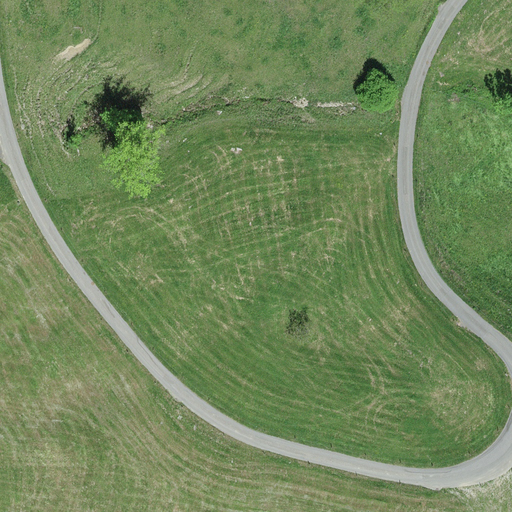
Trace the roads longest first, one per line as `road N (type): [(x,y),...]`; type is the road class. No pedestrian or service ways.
road 1 (track): [(511,441),(475,472),(423,477),(327,459),(230,428),(147,358),(53,241),(0,113)]
road 2 (track): [(460,0),(422,63),(404,192),(424,265),(511,360)]
